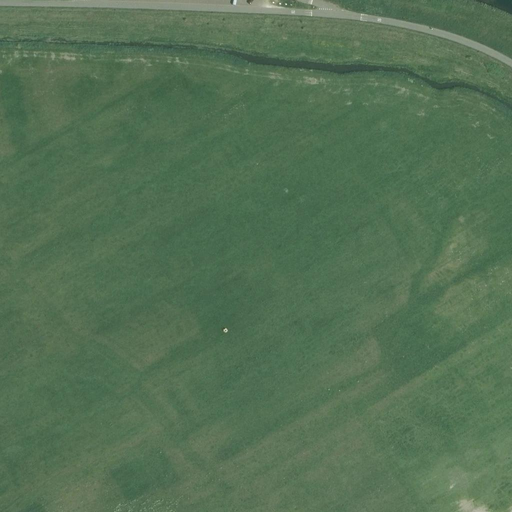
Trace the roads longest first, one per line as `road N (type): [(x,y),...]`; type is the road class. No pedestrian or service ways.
road 1 (unclassified): [(0,2),(346,15)]
road 2 (unclassified): [(511,62),(440,32),(346,15)]
